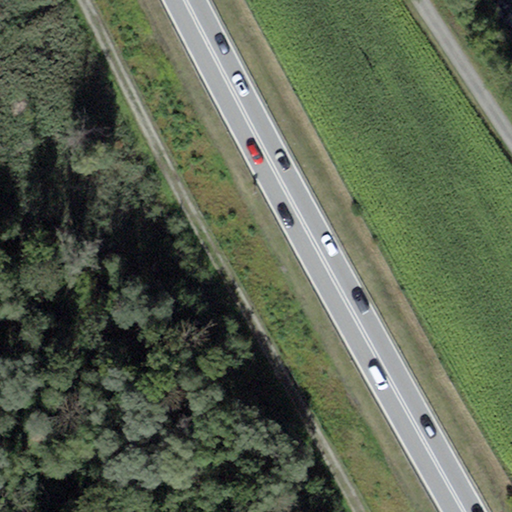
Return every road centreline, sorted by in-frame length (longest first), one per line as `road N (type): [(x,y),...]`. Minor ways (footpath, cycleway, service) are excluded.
road 1 (trunk): [(184,0),(465,511)]
road 2 (track): [(358,511),(84,0)]
road 3 (unclassified): [(511,138),(420,0)]
